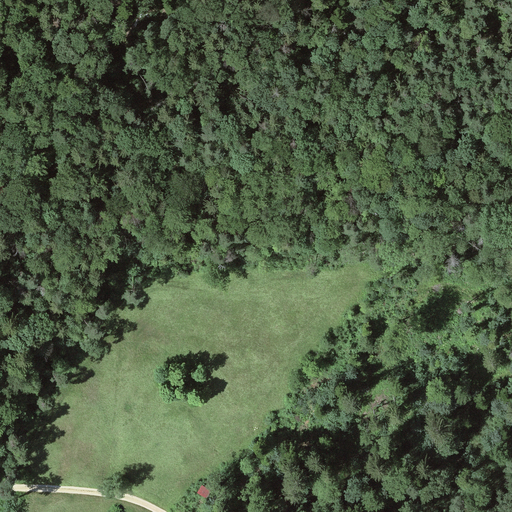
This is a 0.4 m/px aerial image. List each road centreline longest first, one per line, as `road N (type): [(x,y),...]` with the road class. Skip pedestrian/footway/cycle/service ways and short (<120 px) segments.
road 1 (track): [(306,511),(357,437),(511,368)]
road 2 (track): [(0,488),(93,493),(159,511)]
